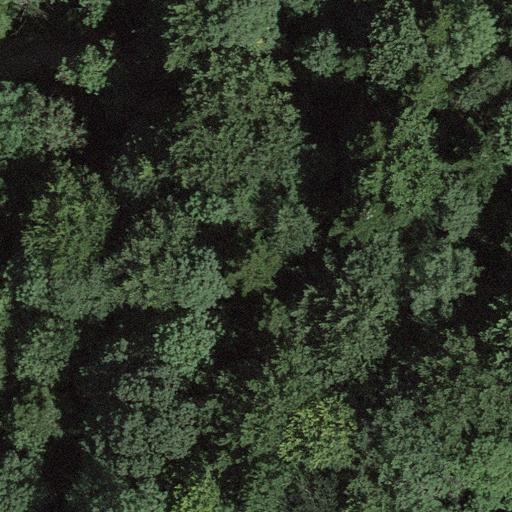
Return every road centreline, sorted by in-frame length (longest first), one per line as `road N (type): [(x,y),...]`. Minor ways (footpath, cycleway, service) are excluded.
road 1 (track): [(0,282),(222,82),(80,49),(47,49),(0,65)]
road 2 (track): [(453,0),(274,50),(222,82)]
